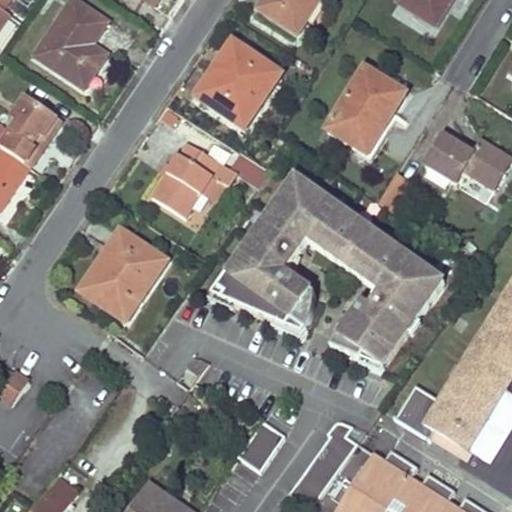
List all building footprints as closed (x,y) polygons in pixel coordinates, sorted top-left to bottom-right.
[(319,0),(264,0),(257,12),(295,37),(319,0)] [(451,0),(399,0),(397,4),(434,28),(451,0)] [(72,4),(33,59),(81,93),(105,60),(91,49),(106,27),(72,4)] [(219,77),(199,105),(242,133),(280,77),(231,45),(213,71),(219,77)] [(404,99),(364,73),(326,134),(367,159),(404,99)] [(18,127),(0,150),(0,153),(29,171),(59,127),(25,104),(12,123),(18,127)] [(472,157),(442,139),(423,168),(456,188),(463,176),(492,195),(511,163),(480,143),(472,157)] [(176,160),(149,201),(183,222),(211,181),(226,191),(235,178),(188,147),(179,161),(176,160)] [(0,212),(29,171),(0,153),(0,212)] [(260,193),(271,177),(242,157),(231,172),(260,193)] [(399,220),(414,187),(394,178),(379,210),(399,220)] [(298,188),(290,182),(262,220),(267,223),(261,233),(256,229),(237,254),(244,259),(238,269),(230,264),(211,292),(220,298),(215,306),(239,316),(260,287),(319,202),(308,194),(305,198),(295,191),(298,188)] [(305,198),(308,194),(298,188),(295,191),(305,198)] [(260,287),(239,316),(280,332),(285,324),(302,335),(317,311),(317,307),(316,304),(315,303),(314,300),(278,276),(301,243),(360,282),(385,246),(374,239),(369,245),(362,239),(365,233),(364,233),(360,238),(352,233),(356,228),(338,215),(336,218),(325,211),(328,208),(319,202),(260,287)] [(336,218),(338,215),(328,208),(325,211),(336,218)] [(267,223),(262,220),(256,229),(261,233),(267,223)] [(360,238),(364,233),(356,228),(352,233),(360,238)] [(124,325),(165,264),(120,233),(108,251),(117,258),(92,294),(110,307),(106,312),(124,325)] [(365,233),(362,239),(369,245),(374,239),(365,233)] [(390,250),(385,246),(360,282),(377,293),(367,307),(360,304),(328,352),(356,364),(369,346),(419,274),(421,271),(401,257),(399,260),(388,253),(390,250)] [(399,260),(401,257),(390,250),(388,253),(399,260)] [(237,254),(230,264),(238,269),(244,259),(237,254)] [(430,281),(432,278),(421,271),(419,274),(430,281)] [(430,281),(419,274),(369,346),(356,364),(359,365),(361,362),(381,373),(406,334),(403,332),(410,322),(414,323),(440,283),(432,278),(430,281)] [(464,453),(511,376),(511,286),(438,405),(413,390),(393,421),(419,436),(423,428),(434,435),(464,453)] [(220,298),(211,292),(203,302),(215,306),(220,298)] [(403,332),(406,334),(414,323),(410,322),(403,332)] [(285,324),(280,332),(298,339),(302,335),(285,324)] [(361,362),(359,365),(379,374),(381,373),(361,362)] [(11,373),(2,387),(17,397),(27,383),(11,373)] [(0,397),(12,406),(17,397),(2,387),(0,389),(0,397)] [(289,496),(310,511),(331,481),(355,448),(363,437),(338,423),(335,423),(333,424),(331,426),(324,436),(328,439),(289,496)] [(262,425),(240,464),(262,477),(284,438),(262,425)] [(419,436),(429,443),(434,435),(423,428),(419,436)] [(374,458),(355,448),(331,481),(310,511),(309,511),(481,511),(464,502),(457,511),(444,511),(453,494),(426,478),(415,495),(407,489),(416,471),(388,455),(378,471),(369,466),(374,458)] [(67,511),(79,496),(55,479),(31,511),(67,511)] [(185,511),(148,485),(128,511),(185,511)]
